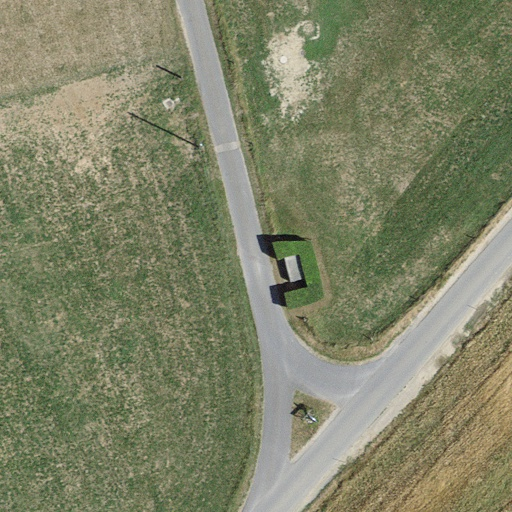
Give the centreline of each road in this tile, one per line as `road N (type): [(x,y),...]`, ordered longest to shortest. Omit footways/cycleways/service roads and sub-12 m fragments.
road 1 (track): [(191,0),(307,464)]
road 2 (unclassified): [(267,511),(511,232)]
